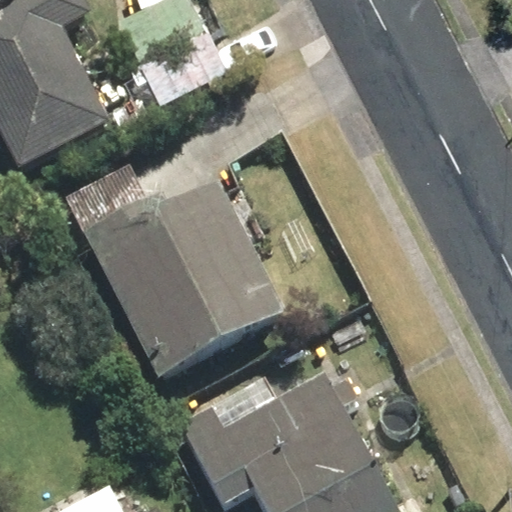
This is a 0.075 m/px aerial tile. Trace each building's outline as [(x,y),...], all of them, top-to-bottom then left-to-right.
[(0,0),(0,156),(16,189),(108,143),(61,49),(91,34),(73,0),(0,0)] [(226,87),(184,2),(116,35),(159,121),(226,87)] [(81,246),(145,214),(124,173),(60,205),(81,246)] [(160,212),(81,252),(154,399),(284,335),(218,201),(167,226),(160,212)] [(385,511),(321,394),(278,418),(265,393),(176,441),(215,511),(240,511),(249,507),(251,511),(385,511)]
